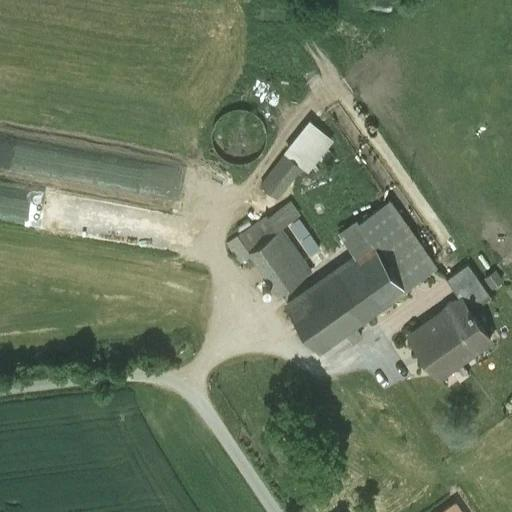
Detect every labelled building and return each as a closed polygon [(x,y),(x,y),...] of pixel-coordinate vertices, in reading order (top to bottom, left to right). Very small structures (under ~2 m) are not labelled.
[(243,108),(239,108),(235,108),(232,109),(227,111),(224,112),(221,115),(219,117),(216,121),(214,126),(213,129),(212,133),(212,136),(213,140),(213,143),(214,145),(216,150),(220,154),(223,157),(226,159),(230,161),(235,162),(241,163),(247,162),(251,160),(255,158),(258,156),(260,153),(263,149),(265,145),(266,141),(267,138),(267,134),(266,130),(265,126),(264,123),(262,120),(260,116),(257,114),(255,113),(252,111),(248,109),(243,108)] [(312,122),(287,153),(302,166),(305,168),(330,137),(312,122)] [(326,146),(317,155),(325,163),(334,153),(326,146)] [(287,153),(262,184),(277,197),(302,166),(287,153)] [(328,258),(288,202),(268,216),(278,230),(281,227),(311,270),(328,258)] [(406,287),(427,272),(380,206),(359,221),(374,242),(406,287)] [(268,216),(240,235),(250,250),(278,230),(268,216)] [(359,221),(341,234),(356,255),(374,242),(359,221)] [(278,230),(250,250),(280,292),(311,270),(281,227),(278,230)] [(238,236),(228,243),(240,261),(251,254),(238,236)] [(406,287),(374,242),(356,255),(345,263),(377,307),(406,287)] [(468,262),(446,278),(455,290),(476,275),(468,262)] [(345,263),(287,304),(319,348),(319,349),(345,331),(355,324),(354,323),(377,307),(345,263)] [(502,280),(496,271),(486,277),(493,287),(502,280)] [(460,297),(443,309),(444,310),(410,334),(439,375),(491,338),(471,311),(472,310),(472,309),(491,296),(476,275),(455,290),(460,297)] [(355,324),(345,331),(352,341),(362,334),(355,324)] [(460,511),(451,498),(430,511),(460,511)]
